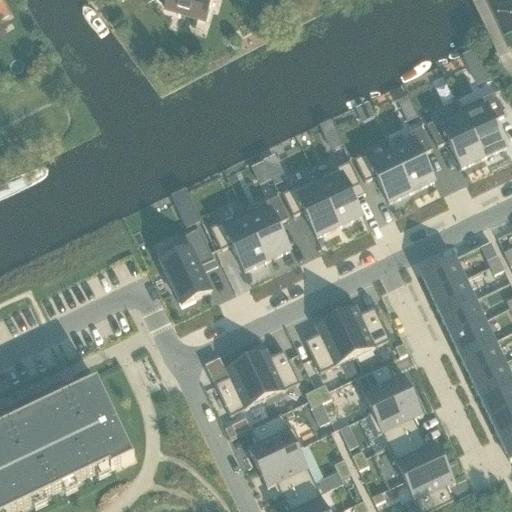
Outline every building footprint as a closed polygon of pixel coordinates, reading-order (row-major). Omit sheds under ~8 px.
[(168,0),(165,10),(205,22),(211,0),(168,0)] [(466,57),(463,58),(478,88),(488,83),(491,82),(471,54),(468,56),(466,57)] [(494,96),(460,112),(484,161),(506,151),(494,124),(505,118),(494,96)] [(460,112),(426,128),(437,151),(448,145),(461,172),(484,161),(460,112)] [(414,145),(392,155),(412,196),(434,185),(421,158),(433,153),(422,130),(410,136),(414,145)] [(338,136),(327,142),(333,153),(343,148),(338,136)] [(367,157),(354,163),(365,185),(376,180),(389,207),(412,196),(392,155),(371,165),(367,157)] [(350,165),(316,181),(339,230),(362,220),(349,193),(360,187),(350,165)] [(282,175),(271,180),(275,189),(286,184),(282,175)] [(316,181),(282,197),(293,220),(304,214),(317,241),(339,230),(316,181)] [(247,219),(246,220),(267,265),(290,254),(277,227),(288,222),(277,199),(266,205),(270,214),(249,224),(247,219)] [(222,226),(210,232),(221,254),(232,249),(245,276),(267,265),(246,220),(225,230),(222,226)] [(186,254),(161,266),(182,309),(211,295),(199,271),(214,264),(199,233),(180,242),(186,254)] [(497,259),(487,264),(490,271),(501,266),(497,259)] [(455,261),(421,278),(431,299),(465,283),(455,261)] [(501,266),(490,271),(494,279),(504,274),(501,266)] [(465,283),(431,299),(441,320),(475,304),(465,283)] [(475,304),(441,320),(451,341),(485,324),(475,304)] [(356,310),(336,320),(355,360),(390,344),(375,312),(360,319),(356,310)] [(319,338),(305,345),(320,377),(355,360),(336,320),(315,329),(319,338)] [(485,324),(451,341),(461,361),(495,345),(485,324)] [(495,345),(461,361),(471,382),(505,365),(495,345)] [(402,347),(395,351),(400,361),(407,358),(402,347)] [(266,353),(245,363),(265,404),(300,387),(284,355),(270,362),(266,353)] [(229,381),(215,388),(230,420),(265,404),(245,363),(225,373),(229,381)] [(511,380),(505,365),(471,382),(480,402),(511,387),(511,380)] [(388,367),(356,382),(372,416),(367,418),(368,419),(413,398),(403,377),(394,381),(388,367)] [(0,511),(21,511),(110,470),(111,473),(134,462),(98,385),(79,394),(82,400),(56,413),(53,406),(18,423),(21,429),(0,439),(0,511)] [(511,387),(480,402),(490,423),(511,412),(511,387)] [(325,388),(315,393),(319,400),(329,395),(325,388)] [(315,393),(305,398),(308,405),(319,400),(315,393)] [(329,395),(319,400),(322,408),(333,403),(329,395)] [(413,398),(368,419),(378,440),(382,438),(388,451),(420,436),(414,422),(423,418),(413,398)] [(319,400),(308,405),(312,412),(322,408),(319,400)] [(511,412),(490,423),(500,443),(511,437),(511,412)] [(257,447),(248,452),(258,472),(303,450),(293,430),(289,432),(282,418),(250,433),(257,447)] [(232,429),(225,432),(230,443),(237,439),(232,429)] [(420,436),(388,451),(405,485),(445,466),(436,445),(427,449),(420,436)] [(511,437),(500,443),(510,465),(511,463),(511,437)] [(303,450),(258,472),(268,492),(276,488),(283,502),(315,486),(299,453),(303,451),(303,450)] [(362,454),(352,459),(355,467),(366,462),(362,454)] [(366,462),(355,467),(359,474),(369,469),(366,462)] [(344,463),(334,468),(337,476),(348,471),(344,463)] [(445,466),(405,485),(417,511),(437,511),(453,505),(446,490),(455,486),(445,466)] [(348,471),(337,476),(341,483),(351,478),(348,471)] [(287,511),(326,511),(315,486),(283,502),(287,511)] [(382,496),(372,501),(375,508),(386,503),(382,496)]
